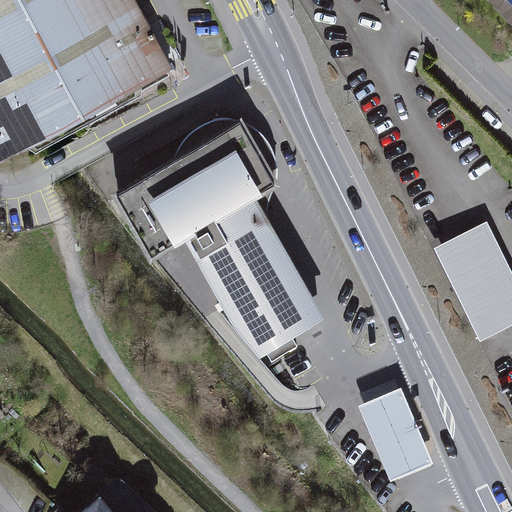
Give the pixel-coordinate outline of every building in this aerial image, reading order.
[(0,0),(0,162),(169,74),(129,0),(0,0)] [(511,0),(497,0),(511,13),(511,0)] [(151,248),(184,229),(252,189),(270,179),(235,118),(115,186),(151,248)] [(323,313),(252,189),(184,229),(254,352),(323,313)] [(511,329),(511,258),(494,221),(441,247),(486,343),(511,329)] [(433,462),(400,386),(358,404),(391,480),(433,462)] [(113,511),(103,501),(90,511),(113,511)]
